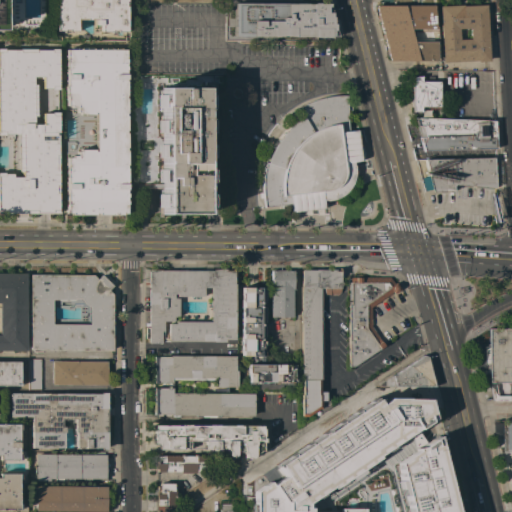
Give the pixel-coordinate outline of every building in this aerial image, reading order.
[(109,33),(109,32),(100,32),(100,25),(96,25),(96,20),(76,20),(76,31),(67,31),(67,33),(62,33),(62,31),(55,31),(55,0),(125,0),(125,31),(115,31),(115,33),(109,33)] [(234,3),(286,3),(293,3),(305,3),(310,3),(311,3),(311,2),(317,2),(317,3),(327,3),(327,6),(325,6),(325,12),(329,12),(329,16),(330,16),(330,23),(332,23),(332,30),(330,30),(330,36),(328,36),(328,37),(319,37),(313,37),(313,36),(299,36),(292,36),(287,36),(282,35),(276,36),(271,36),(262,36),(258,36),(252,36),(251,36),(243,36),(243,37),(237,37),(237,36),(234,36),(234,3)] [(439,6),(462,5),(462,6),(485,5),(488,61),(476,62),(476,60),(442,62),(439,6)] [(433,6),(434,29),(409,29),(412,42),(435,42),(436,61),(389,61),(388,59),(387,59),(387,56),(388,56),(387,54),(386,54),(385,49),(386,49),(384,43),(384,44),(383,41),(384,41),(383,39),(382,39),(381,34),(382,34),(379,21),(378,21),(377,16),(377,13),(376,14),(376,11),(375,6),(433,6)] [(70,50),(70,47),(75,47),(75,50),(80,50),(80,48),(90,48),(90,50),(98,50),(98,48),(109,48),(109,50),(113,50),(113,48),(119,48),(119,50),(123,50),(123,59),(124,59),(124,63),(124,66),(124,70),(124,73),(124,95),(123,95),(123,99),(124,99),(124,113),(123,113),(123,116),(124,116),(124,130),(123,130),(123,133),(124,133),(124,148),(123,148),(123,151),(124,151),(124,165),(123,165),(123,168),(124,168),(124,191),(123,191),(123,194),(124,194),(124,197),(123,197),(123,201),(124,201),(124,205),(123,205),(123,214),(119,214),(119,215),(113,215),(113,214),(111,214),(111,215),(96,215),(96,214),(92,214),(92,215),(77,214),(75,214),(75,215),(69,214),(65,214),(65,204),(64,204),(64,193),(65,193),(65,178),(64,178),(64,167),(65,167),(65,158),(69,158),(69,156),(75,156),(75,152),(78,152),(78,150),(92,150),(92,152),(94,152),(94,113),(92,113),(92,115),(78,115),(78,113),(75,113),(75,108),(70,108),(70,106),(65,106),(65,97),(64,97),(64,86),(65,86),(65,70),(65,59),(65,50),(70,50)] [(42,77),(32,77),(32,85),(35,85),(35,116),(32,116),(32,125),(40,125),(40,123),(42,123),(42,113),(50,113),(50,112),(57,112),(57,213),(0,213),(0,173),(3,173),(3,174),(12,174),(12,177),(21,177),(21,172),(19,172),(18,172),(18,133),(13,133),(13,134),(3,134),(3,135),(0,135),(0,48),(4,48),(4,50),(18,50),(18,49),(35,49),(35,50),(50,50),(50,49),(57,49),(57,89),(50,89),(42,89),(42,77)] [(411,112),(411,107),(410,107),(411,98),(409,98),(409,94),(410,89),(411,90),(411,81),(412,81),(412,76),(420,76),(420,82),(438,82),(438,91),(443,91),(444,94),(438,94),(438,107),(433,107),(420,107),(420,112),(411,112)] [(162,214),(162,207),(158,207),(158,194),(162,194),(162,182),(158,182),(158,170),(162,170),(162,157),(158,157),(158,145),(162,145),(162,132),(158,132),(158,120),(162,120),(162,108),(158,108),(158,95),(162,95),(162,88),(213,88),(213,113),(203,113),(203,120),(206,120),(206,132),(202,132),(202,139),(213,139),(213,188),(203,188),(203,195),(206,195),(206,207),(203,207),(203,214),(162,214)] [(348,131),(356,130),(360,161),(352,162),(353,171),(353,176),(352,181),(350,185),(347,189),(344,193),(340,196),(336,198),(330,200),(322,201),(323,208),(307,210),(292,212),(291,203),(264,207),(263,198),(260,198),(259,193),(262,193),(262,191),(262,185),(262,178),(263,173),(265,163),(266,163),(269,154),(274,145),(279,138),(282,134),(291,125),(296,122),(302,117),(299,107),(302,105),(306,104),(312,101),(317,99),(325,97),(335,96),(343,95),(347,95),(346,104),(350,104),(350,111),(346,111),(346,118),(348,131)] [(494,121),(495,149),(422,151),(416,126),(414,126),(412,118),(433,119),(433,107),(438,107),(445,108),(445,119),(486,121),(494,121)] [(432,191),(431,189),(424,191),(421,178),(429,176),(424,160),(492,158),(493,188),(454,185),(453,185),(452,185),(452,186),(452,191),(433,192),(432,192),(432,191)] [(148,343),(148,271),(150,271),(150,270),(160,270),(160,271),(212,271),(212,270),(225,270),(233,270),(233,284),(234,284),(233,339),(224,339),(224,341),(160,341),(160,343),(148,343)] [(301,270),(315,270),(333,270),(340,270),(340,289),(339,289),(339,292),(337,294),(334,295),(320,294),(320,379),(319,379),(319,395),(320,395),(320,392),(325,392),(325,401),(320,401),(320,409),(318,409),(306,417),(300,417),(301,395),(302,380),(300,380),(300,286),(301,286),(301,278),(301,270)] [(270,288),(270,271),(292,271),(292,289),(291,289),(291,317),(270,317),(270,288)] [(0,350),(0,273),(25,273),(25,351),(0,350)] [(30,350),(30,275),(92,275),(96,279),(100,275),(111,286),(107,290),(111,294),(111,351),(30,350)] [(348,367),(348,314),(348,305),(350,305),(350,301),(348,301),(348,283),(350,283),(350,278),(389,278),(393,284),(395,283),(399,289),(393,294),(392,292),(370,307),(370,327),(380,341),(381,344),(383,346),(379,349),(378,348),(352,367),(348,367)] [(241,356),(241,288),(263,288),(263,303),(260,303),(260,307),(264,307),(263,322),(260,322),(260,324),(263,324),(263,356),(253,356),(253,360),(247,360),(247,356),(241,356)] [(511,400),(493,400),(488,380),(488,365),(482,365),(482,347),(488,347),(488,330),(511,329),(511,400)] [(433,386),(394,386),(391,376),(422,355),(424,356),(426,357),(430,371),(433,386)] [(234,356),(234,371),(236,371),(236,386),(234,386),(234,387),(216,387),(216,378),(213,378),(213,380),(171,380),(171,383),(169,383),(169,384),(167,384),(167,383),(153,383),(153,357),(169,357),(169,356),(234,356)] [(39,390),(28,390),(28,359),(39,359),(39,390)] [(0,361),(18,362),(18,386),(0,386),(0,361)] [(106,362),(105,385),(51,385),(51,361),(106,362)] [(287,365),(287,369),(292,369),(292,382),(291,382),(291,384),(281,384),(282,389),(254,389),(254,385),(247,385),(247,365),(287,365)] [(252,394),(252,416),(245,416),(245,417),(240,417),(240,416),(214,416),(214,417),(200,417),(200,416),(177,415),(177,417),(170,417),(170,415),(168,415),(168,416),(163,416),(163,415),(160,415),(160,416),(155,416),(155,415),(153,415),(153,388),(171,388),(171,393),(252,394)] [(105,449),(99,449),(99,448),(75,448),(75,432),(74,432),(74,419),(60,419),(60,427),(63,427),(63,432),(62,432),(62,448),(31,448),(31,417),(6,417),(6,403),(9,403),(9,394),(99,394),(99,393),(105,393),(105,449)] [(391,445),(392,447),(386,451),(385,450),(375,456),(376,458),(359,470),(361,472),(349,480),(347,477),(331,488),(330,487),(321,493),(322,494),(316,498),(315,497),(305,504),(305,508),(308,508),(308,511),(337,511),(337,509),(360,509),(360,511),(253,511),(253,492),(267,482),(271,488),(272,487),(270,485),(283,476),(276,466),(375,399),(378,404),(387,399),(426,399),(431,418),(403,438),(391,445)] [(511,500),(508,500),(508,469),(503,469),(503,435),(493,435),(493,423),(502,423),(502,420),(511,419),(511,500)] [(0,424),(19,424),(19,430),(17,430),(17,455),(19,455),(19,460),(0,460),(0,474),(19,474),(19,479),(17,479),(17,504),(19,504),(19,509),(0,509),(0,424)] [(157,445),(153,445),(151,443),(151,435),(153,433),(153,431),(151,430),(151,425),(179,426),(184,426),(184,425),(188,425),(188,426),(216,425),(216,426),(231,426),(231,425),(237,425),(237,426),(260,426),(260,429),(261,429),(261,438),(262,438),(262,442),(260,442),(260,451),(258,451),(256,453),(252,453),(252,456),(250,458),(248,458),(248,459),(248,460),(243,460),(244,454),(241,452),(234,451),(234,455),(233,456),(232,456),(232,457),(231,458),(227,458),(227,456),(228,456),(228,452),(225,449),(184,449),(184,448),(181,448),(180,449),(157,450),(157,445)] [(407,511),(404,495),(399,496),(396,482),(400,481),(396,463),(414,451),(413,449),(419,448),(429,440),(435,436),(453,511),(407,511)] [(104,455),(104,480),(82,480),(82,479),(72,479),(72,480),(64,480),(64,479),(62,479),(62,480),(49,480),(49,481),(35,481),(35,475),(33,475),(33,465),(35,465),(35,455),(104,455)] [(205,456),(205,462),(204,462),(204,469),(201,469),(201,472),(195,472),(195,473),(179,473),(179,472),(173,472),(173,469),(170,469),(170,472),(156,472),(156,469),(155,469),(155,464),(156,464),(156,456),(205,456)] [(173,484),(173,491),(174,491),(174,496),(173,496),(173,506),(164,511),(156,511),(156,500),(155,500),(155,494),(158,494),(158,490),(156,490),(156,486),(158,486),(158,484),(173,484)] [(105,511),(35,511),(35,486),(105,487),(105,511)]
